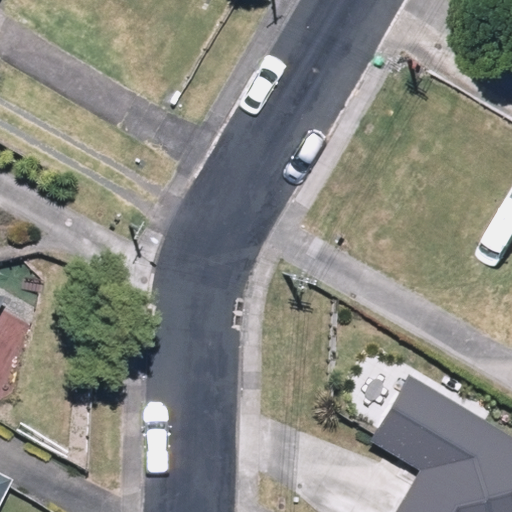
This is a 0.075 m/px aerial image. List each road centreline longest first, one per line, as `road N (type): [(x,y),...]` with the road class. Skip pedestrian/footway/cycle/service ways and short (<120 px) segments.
road 1 (residential): [(346,0),(214,209),(189,305),(180,511)]
road 2 (unknown): [(214,209),(0,89)]
